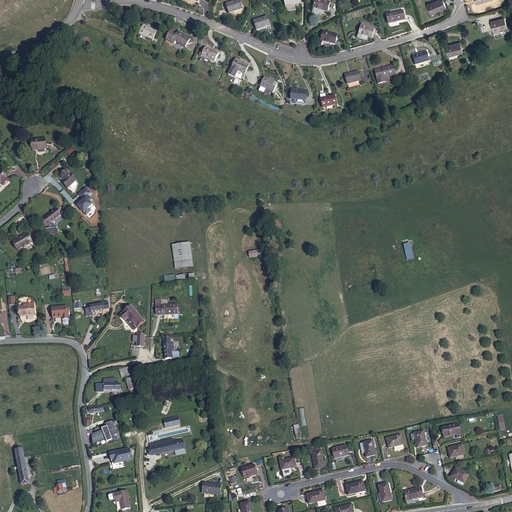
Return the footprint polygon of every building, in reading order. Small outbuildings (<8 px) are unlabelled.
[(302,5),(300,0),(284,0),(287,9),(302,5)] [(328,15),(332,5),(319,0),(317,0),(314,9),(323,13),(328,15)] [(448,11),(445,1),(428,7),(432,17),(448,11)] [(238,3),(224,8),(229,18),(242,13),(238,3)] [(323,13),(314,9),(312,14),(320,17),(323,13)] [(391,27),(408,23),(406,13),(388,18),(391,27)] [(504,16),(490,20),(493,29),(507,25),(504,16)] [(254,23),(258,33),(271,27),(267,18),(254,23)] [(372,42),(377,32),(370,29),(363,26),(359,37),(357,40),(367,44),(368,41),(372,42)] [(151,45),(155,36),(141,29),(136,38),(151,45)] [(336,49),(340,40),(326,33),(322,43),(336,49)] [(175,37),(170,34),(165,43),(173,48),(175,45),(171,42),(175,37)] [(175,45),(184,52),(190,43),(177,34),(175,37),(171,42),(175,45)] [(464,58),(462,48),(447,52),(450,62),(464,58)] [(200,61),(212,67),(216,57),(204,52),(200,61)] [(430,67),(428,57),(413,61),(415,71),(430,67)] [(231,74),(244,80),(249,70),(236,65),(231,74)] [(377,75),(381,89),(388,86),(387,82),(396,79),(394,70),(377,75)] [(244,80),(231,74),(228,80),(235,83),(242,86),(244,80)] [(348,90),(362,86),(359,76),(345,79),(348,90)] [(258,91),(272,97),(276,87),(262,81),(258,91)] [(290,108),(304,110),(306,94),(292,93),(290,108)] [(319,113),(335,110),(332,100),(323,103),(318,104),(317,104),(319,113)] [(34,150),(48,148),(46,137),(32,139),(34,150)] [(68,168),(61,175),(65,179),(64,180),(70,186),(77,179),(68,168)] [(11,181),(1,170),(0,171),(0,186),(4,183),(7,185),(11,181)] [(49,224),(63,214),(59,207),(45,217),(49,224)] [(20,250),(34,241),(28,233),(15,241),(20,250)] [(193,266),(190,241),(172,243),(174,268),(193,266)] [(410,242),(403,243),(406,260),(413,258),(410,242)] [(261,249),(248,251),(249,257),(262,255),(261,249)] [(166,299),(154,300),(155,315),(161,314),(161,315),(177,315),(177,304),(166,305),(166,299)] [(109,309),(108,300),(95,302),(95,304),(91,305),(84,305),(85,313),(109,309)] [(33,306),(27,307),(23,307),(24,316),(39,315),(38,303),(33,304),(33,306)] [(55,309),(56,319),(64,318),(65,321),(73,320),(72,307),(55,309)] [(143,321),(131,307),(121,316),(125,320),(127,318),(135,328),(143,321)] [(127,318),(125,320),(132,330),(135,328),(127,318)] [(163,340),(166,359),(172,358),(172,362),(180,361),(179,351),(175,352),(174,343),(171,343),(171,336),(165,337),(165,339),(163,340)] [(122,370),(125,376),(132,373),(129,366),(122,370)] [(141,386),(136,375),(129,378),(133,389),(141,386)] [(112,384),(112,380),(106,380),(106,390),(126,389),(125,383),(119,383),(112,384)] [(108,411),(107,405),(92,406),(92,408),(89,408),(89,413),(108,411)] [(90,433),(94,444),(115,437),(114,434),(116,433),(112,420),(105,422),(106,425),(100,427),(101,429),(90,433)] [(168,430),(182,429),(182,421),(167,423),(168,430)] [(454,425),(439,427),(441,437),(456,435),(454,425)] [(421,432),(411,434),(414,447),(424,445),(421,432)] [(399,436),(384,439),(386,449),(401,446),(399,436)] [(184,454),(183,445),(174,446),(174,442),(159,443),(159,444),(160,447),(152,448),(151,448),(152,456),(184,454)] [(371,442),(362,444),(364,454),(365,458),(374,457),(371,442)] [(462,446),(447,448),(449,458),(463,455),(462,446)] [(347,448),(331,451),(333,461),(349,458),(347,448)] [(130,450),(109,452),(110,461),(113,460),(113,463),(131,461),(130,450)] [(28,451),(20,451),(21,484),(29,484),(29,475),(31,475),(31,459),(28,459),(28,451)] [(319,452),(310,454),(313,468),(322,466),(319,452)] [(296,459),(281,461),(283,471),(298,468),(296,459)] [(255,466),(241,468),(243,478),(257,475),(255,466)] [(458,468),(453,475),(458,479),(464,483),(469,476),(458,468)] [(217,483),(203,482),(202,492),(220,494),(222,484),(217,483)] [(359,483),(344,486),(346,497),(361,494),(359,483)] [(387,483),(376,485),(380,501),(390,499),(387,483)] [(119,503),(128,501),(125,484),(113,486),(114,492),(117,491),(117,494),(119,503)] [(408,500),(423,498),(422,488),(406,490),(408,500)] [(322,493),(306,496),(308,505),(324,502),(322,493)] [(250,511),(250,502),(240,503),(241,511),(250,511)]
